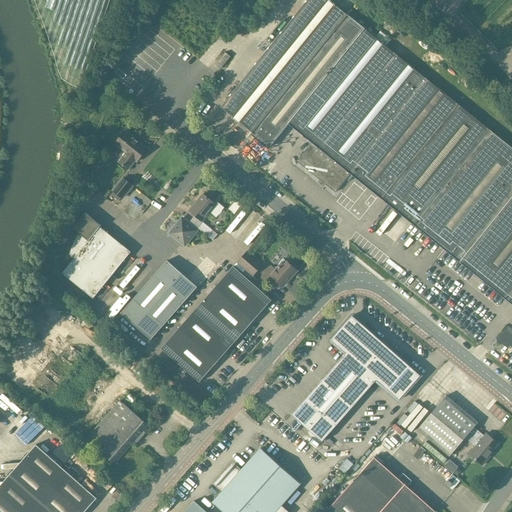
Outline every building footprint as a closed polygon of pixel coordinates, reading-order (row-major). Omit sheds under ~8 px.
[(349,182),(353,176),(511,303),(511,147),(490,130),(365,29),(365,28),(348,15),(328,0),(307,0),(221,107),(252,132),(252,133),(270,147),(284,129),(289,124),(312,142),(297,161),(320,180),(318,182),(324,187),(326,184),(336,193),(346,180),(349,182)] [(218,62),(223,66),(231,56),(225,52),(218,62)] [(119,162),(128,170),(136,161),(137,162),(148,148),(125,131),(115,144),(126,153),(119,162)] [(134,186),(123,177),(112,190),(123,200),(134,186)] [(215,204),(203,194),(189,211),(202,221),(210,211),(216,216),(223,208),(217,203),(215,204)] [(73,228),(79,233),(76,237),(74,241),(72,246),(71,250),(69,255),(71,257),(72,258),(74,258),(62,273),(93,298),(131,252),(100,227),(101,225),(86,213),(73,228)] [(198,230),(182,217),(169,233),(185,246),(198,230)] [(235,217),(232,222),(240,227),(243,223),(235,217)] [(198,229),(207,236),(212,230),(203,222),(198,229)] [(237,262),(253,276),(263,265),(247,251),(237,262)] [(151,339),(197,287),(167,260),(121,313),(151,339)] [(269,285),(275,279),(283,287),(297,271),(285,260),(276,270),(270,265),(260,277),(269,285)] [(233,266),(197,307),(236,341),(272,300),(233,266)] [(236,341),(197,307),(161,348),(199,382),(236,341)] [(473,307),(469,312),(493,329),(496,324),(473,307)] [(292,415),(322,441),(376,380),(399,400),(421,375),(352,315),(331,340),(346,353),(292,415)] [(511,329),(508,327),(500,337),(511,346),(511,329)] [(466,437),(466,438),(476,446),(469,454),(482,465),(493,453),(491,452),(498,444),(486,434),(484,437),(473,428),(478,422),(446,396),(418,429),(449,456),(466,437)] [(116,400),(84,439),(114,464),(147,424),(140,418),(139,419),(116,400)] [(0,485),(0,511),(84,511),(97,498),(36,445),(0,485)] [(301,484),(294,478),(261,448),(241,470),(235,466),(217,486),(222,491),(212,503),(222,511),(206,511),(194,501),(184,511),(288,511),(282,506),(301,484)] [(384,465),(375,458),(326,511),(435,511),(436,511),(384,465)] [(449,459),(444,465),(452,472),(457,466),(449,459)]
